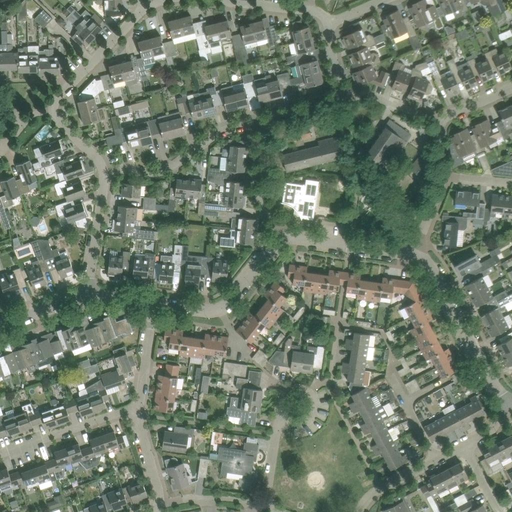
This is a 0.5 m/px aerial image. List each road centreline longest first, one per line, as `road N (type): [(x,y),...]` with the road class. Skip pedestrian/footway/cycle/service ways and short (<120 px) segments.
road 1 (residential): [(415,255),(428,264),(509,401)]
road 2 (residential): [(104,171),(159,173),(228,128),(264,128)]
road 3 (residential): [(153,303),(220,307),(286,238)]
road 4 (residential): [(0,456),(140,405)]
road 5 (residential): [(286,238),(415,255)]
road 6 (residential): [(359,511),(380,488),(464,445)]
road 7 (residential): [(88,294),(104,171)]
